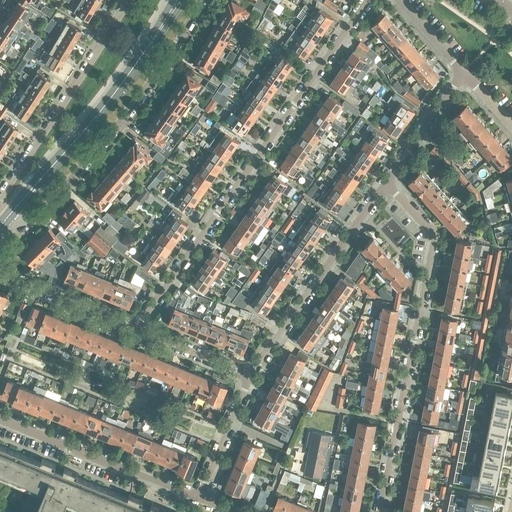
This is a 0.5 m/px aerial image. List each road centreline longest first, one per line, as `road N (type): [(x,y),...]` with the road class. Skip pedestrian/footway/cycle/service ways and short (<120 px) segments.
road 1 (residential): [(140,331),(372,0)]
road 2 (residential): [(384,511),(434,233),(388,180)]
road 3 (residential): [(2,222),(32,221),(102,144),(202,0)]
road 4 (residential): [(250,374),(388,180)]
road 5 (residential): [(125,0),(0,193)]
road 6 (primary): [(2,222),(144,52)]
road 7 (residential): [(0,420),(199,498)]
road 8 (residential): [(140,331),(0,272)]
road 9 (residential): [(199,498),(250,374)]
road 10 (residential): [(388,180),(462,76)]
